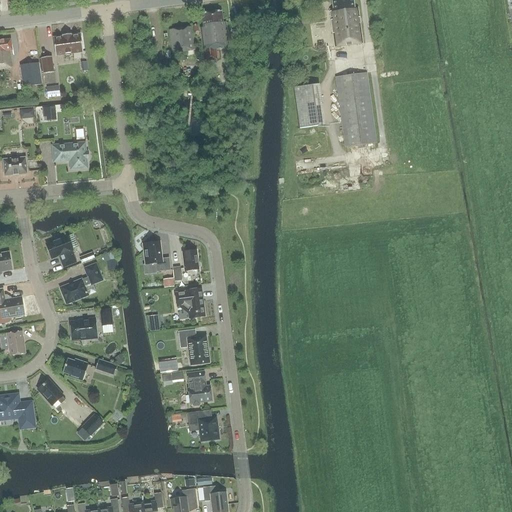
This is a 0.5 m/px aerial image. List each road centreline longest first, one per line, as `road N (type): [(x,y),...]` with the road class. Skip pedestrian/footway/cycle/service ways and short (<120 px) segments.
road 1 (residential): [(129,185),(145,220),(214,243),(245,511)]
road 2 (residential): [(0,378),(38,364),(50,338),(21,195)]
road 3 (residential): [(106,8),(129,185)]
